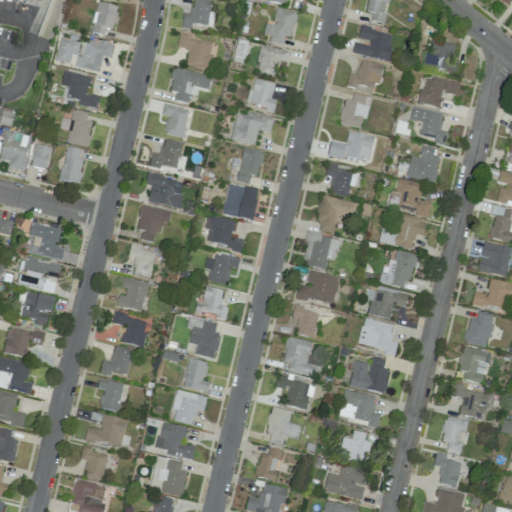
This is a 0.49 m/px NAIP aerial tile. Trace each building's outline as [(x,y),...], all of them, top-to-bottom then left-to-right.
[(191,29),(191,24),(207,26),(210,1),(199,0),(191,0),(190,14),(182,14),(181,28),(191,29)] [(387,0),(367,0),(365,12),(372,14),(370,22),(382,24),(387,0)] [(106,29),(112,30),(118,7),(97,2),(90,34),(104,37),(106,29)] [(282,44),(284,37),(290,39),(296,13),(276,8),(272,25),(265,23),(262,39),(282,44)] [(387,61),(392,34),(359,28),(357,41),(354,41),(352,54),(387,61)] [(176,48),(187,49),(185,67),(208,71),(211,55),(209,55),(212,42),(190,39),(191,34),(179,32),(176,48)] [(98,71),(101,57),(110,59),(112,44),(102,42),(101,45),(82,42),(82,43),(59,39),(55,62),(98,71)] [(422,65),(448,71),(455,46),(435,41),(431,55),(425,53),(422,65)] [(255,72),(275,77),(278,61),(286,63),(288,51),(261,45),(255,72)] [(383,65),(359,60),(356,76),(348,74),(345,85),(364,89),(364,93),(371,94),(373,84),(379,85),(383,65)] [(173,101),(186,104),(189,91),(206,95),(210,76),(173,68),(168,92),(175,93),(173,101)] [(100,97),(87,94),(90,77),(63,72),(60,86),(68,87),(66,98),(79,101),(78,105),(97,109),(100,97)] [(439,108),(442,93),(456,95),(458,83),(423,76),(418,104),(439,108)] [(270,99),(274,83),(252,79),(247,103),(265,107),(264,112),(273,114),(276,100),(270,99)] [(343,99),(338,125),(359,129),(361,119),(366,120),(370,97),(352,94),(351,101),(343,99)] [(161,115),(167,116),(163,134),(182,139),(188,110),(163,104),(161,115)] [(443,114),(412,107),(409,120),(422,123),(419,136),(434,140),(433,144),(444,146),(447,132),(439,130),(443,114)] [(87,113),(72,110),(70,120),(61,118),(58,129),(68,131),(66,143),(87,147),(91,122),(86,121),(87,113)] [(272,120),(236,113),(230,141),(254,146),(257,130),(269,133),(272,120)] [(327,157),(367,166),(374,137),(348,131),(344,146),(330,143),(327,157)] [(7,169),(23,171),(29,136),(3,132),(0,150),(0,160),(8,162),(7,169)] [(160,155),(151,153),(148,167),(160,169),(161,166),(176,169),(181,143),(163,139),(160,155)] [(31,167),(46,169),(49,147),(34,145),(31,167)] [(431,183),(438,150),(422,146),(419,158),(409,156),(405,177),(431,183)] [(78,183),(83,160),(78,159),(80,150),(66,147),(59,179),(78,183)] [(257,176),(262,152),(242,148),(236,182),(248,184),(250,175),(257,176)] [(331,177),(328,194),(346,197),(348,185),(355,187),(358,173),(336,169),(337,164),(328,162),(325,176),(331,177)] [(511,174),(499,171),(496,185),(499,185),(495,202),(511,206),(511,202),(511,174)] [(150,186),(147,202),(179,209),(182,195),(179,194),(182,181),(147,174),(144,185),(150,186)] [(430,204),(418,201),(421,186),(396,180),(390,203),(396,205),(395,208),(427,216),(430,204)] [(257,191),(228,184),(221,214),(250,221),(257,191)] [(357,204),(321,195),(315,222),(319,223),(317,231),(332,234),(336,215),(353,219),(357,204)] [(139,240),(151,242),(154,233),(159,234),(162,223),(167,224),(170,212),(141,205),(135,230),(141,231),(139,240)] [(511,210),(495,206),(487,238),(508,243),(510,233),(511,233),(511,210)] [(242,241),(230,238),(234,222),(211,216),(205,242),(240,251),(242,241)] [(425,222),(398,216),(394,236),(382,233),(380,243),(410,250),(414,234),(422,236),(425,222)] [(0,233),(7,235),(10,221),(0,218),(0,233)] [(61,260),(63,250),(56,249),(61,229),(31,223),(28,236),(32,237),(28,252),(61,260)] [(337,238),(306,234),(302,266),(325,269),(326,260),(334,261),(337,238)] [(511,249),(484,242),(476,271),(503,278),(511,249)] [(148,278),(155,254),(139,249),(140,245),(131,243),(127,257),(135,259),(131,274),(148,278)] [(406,289),(414,255),(396,250),(393,260),(388,259),(384,275),(380,273),(377,282),(406,289)] [(238,258),(214,254),(213,259),(205,258),(203,269),(209,270),(206,281),(226,285),(230,268),(236,270),(238,258)] [(17,285),(52,293),(55,280),(56,280),(59,267),(36,261),(37,259),(24,256),(17,285)] [(336,276),(307,272),(306,286),(296,285),(295,298),(333,303),(336,276)] [(146,282),(122,278),(120,288),(125,289),(123,296),(117,295),(115,307),(141,311),(146,282)] [(511,284),(489,279),(486,294),(473,292),(471,304),(505,311),(507,299),(511,300),(511,284)] [(222,289),(204,287),(202,303),(195,302),(194,312),(213,315),(213,319),(225,321),(226,308),(220,307),(222,289)] [(405,308),(407,296),(373,289),(368,315),(389,319),(392,305),(405,308)] [(53,299),(26,292),(19,317),(46,324),(53,299)] [(296,334),(312,338),(318,315),(302,310),(303,307),(294,304),(290,321),(299,323),(296,334)] [(469,317),(463,343),(486,348),(491,325),(490,324),(492,316),(477,312),(476,319),(469,317)] [(111,323),(124,326),(120,342),(141,347),(147,321),(113,314),(111,323)] [(392,325),(363,318),(356,345),(394,355),(396,343),(388,341),(392,325)] [(24,358),(27,342),(40,344),(43,334),(7,327),(2,353),(24,358)] [(311,343),(287,337),(281,362),(288,364),(286,371),(315,378),(317,367),(306,364),(311,343)] [(110,361),(102,360),(99,372),(125,377),(130,349),(113,346),(110,361)] [(457,371),(463,372),(461,380),(482,384),(488,353),(461,348),(457,371)] [(0,388),(29,395),(32,383),(25,382),(30,364),(0,357),(0,388)] [(353,362),(348,387),(383,394),(388,369),(383,369),(384,360),(370,357),(369,365),(353,362)] [(203,382),(206,363),(187,359),(181,387),(207,392),(208,383),(203,382)] [(308,410),(312,383),(277,378),(275,388),(286,389),(284,406),(308,410)] [(96,389),(102,390),(98,408),(116,412),(123,385),(98,379),(96,389)] [(458,415),(482,420),(487,394),(453,386),(451,396),(462,398),(458,415)] [(194,410),(203,411),(206,397),(175,390),(170,411),(174,412),(172,421),(191,425),(194,410)] [(16,395),(0,391),(0,421),(22,426),(24,414),(13,411),(16,395)] [(297,440),(300,425),(288,423),(290,411),(271,408),(264,442),(282,446),(283,437),(297,440)] [(124,419),(101,416),(99,430),(85,428),(84,442),(121,446),(124,419)] [(439,442),(447,443),(445,450),(458,453),(466,421),(445,416),(439,442)] [(511,435),(511,421),(502,419),(499,432),(511,435)] [(186,428),(161,423),(155,448),(166,450),(165,455),(191,460),(194,447),(182,444),(186,428)] [(9,439),(11,431),(0,428),(0,460),(11,463),(16,440),(9,439)] [(371,443),(364,441),(365,434),(352,430),(350,439),(342,437),(339,450),(348,452),(345,461),(365,466),(371,443)] [(83,478),(101,481),(106,455),(91,452),(92,448),(82,446),(79,460),(86,461),(83,478)] [(281,451),(268,448),(267,455),(259,454),(254,477),(274,481),(281,451)] [(460,463),(444,460),(445,455),(435,453),(433,466),(440,467),(437,484),(455,487),(460,463)] [(157,480),(162,480),(160,493),(182,496),(185,471),(181,470),(181,462),(166,460),(165,469),(158,468),(157,480)] [(327,473),(323,492),(360,500),(367,472),(340,466),(338,476),(327,473)] [(496,502),(511,505),(511,477),(502,475),(496,502)] [(99,511),(107,487),(76,479),(68,511),(71,511),(99,511)] [(245,509),(260,511),(280,511),(285,489),(261,484),(258,499),(247,497),(245,509)] [(421,511),(462,511),(464,507),(461,506),(463,494),(438,488),(434,503),(423,501),(421,511)] [(170,511),(172,499),(154,496),(152,511),(170,511)] [(355,511),(357,507),(322,500),(319,511),(355,511)]
